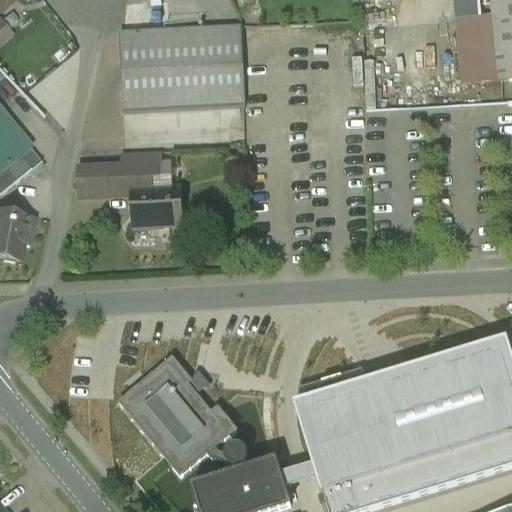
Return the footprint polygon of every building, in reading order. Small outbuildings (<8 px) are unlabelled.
[(0,0),(0,13),(15,0),(0,0)] [(511,0),(490,0),(493,19),(500,85),(511,83),(511,0)] [(493,19),(455,23),(461,89),(500,85),(493,19)] [(0,48),(12,38),(0,23),(0,48)] [(241,30),(119,37),(123,118),(244,111),(241,30)] [(42,168),(0,118),(0,200),(30,175),(32,177),(42,168)] [(159,158),(123,159),(124,171),(78,173),(79,200),(132,198),(132,196),(152,195),(152,188),(154,188),(160,181),(159,158)] [(152,195),(132,196),(132,198),(134,235),(150,234),(150,232),(181,230),(179,194),(152,195)] [(27,223),(0,217),(0,263),(18,267),(22,250),(28,251),(33,224),(27,223)] [(371,511),(511,470),(511,353),(307,412),(336,511),(371,511)] [(192,386),(172,363),(119,407),(180,481),(207,459),(215,452),(236,434),(218,412),(211,418),(188,389),(192,386)] [(227,454),(225,459),(219,457),(215,452),(207,459),(211,464),(226,467),(228,469),(230,471),(234,473),(235,477),(192,491),(198,510),(196,511),(287,511),(291,511),(285,492),(288,486),(282,484),(276,465),(246,474),(245,469),(247,465),(248,460),(247,456),(244,452),(240,450),(235,449),(230,451),(227,454)]
